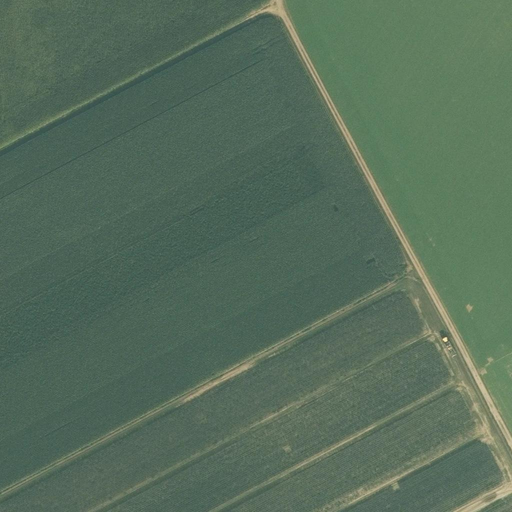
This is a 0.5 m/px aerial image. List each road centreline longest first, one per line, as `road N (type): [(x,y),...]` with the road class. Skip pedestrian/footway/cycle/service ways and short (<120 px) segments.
road 1 (track): [(511,445),(278,0)]
road 2 (unclassified): [(278,4),(0,152)]
